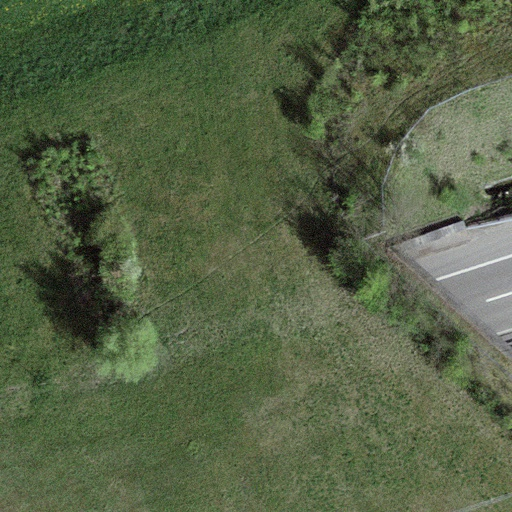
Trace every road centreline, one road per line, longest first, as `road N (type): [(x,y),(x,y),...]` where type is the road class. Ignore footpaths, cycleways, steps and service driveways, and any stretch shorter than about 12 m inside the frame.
road 1 (motorway): [(511,292),(0,457)]
road 2 (motorway): [(183,511),(511,405)]
